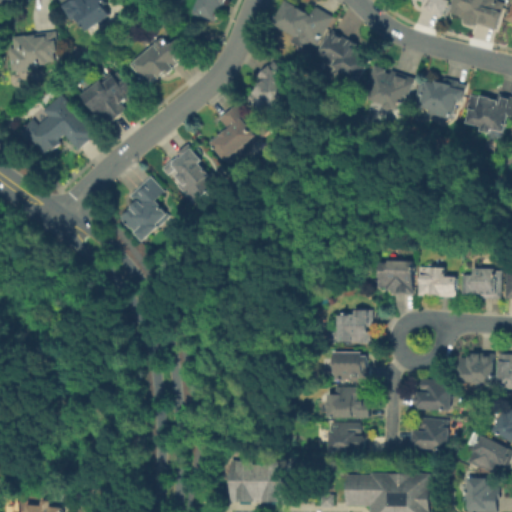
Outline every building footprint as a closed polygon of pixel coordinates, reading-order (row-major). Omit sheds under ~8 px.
[(63,5),(71,0),(107,0),(109,3),(106,6),(112,15),(88,32),(77,18),(74,20),(63,5)] [(217,22),(204,17),(204,19),(195,15),(195,13),(194,13),(199,0),(226,0),(225,5),(224,4),(217,22)] [(319,45),(310,40),(310,41),(306,41),(302,39),(301,36),(303,34),(301,32),(299,36),(274,21),(286,0),(291,0),(298,4),(310,12),(313,13),(318,5),(336,15),(319,45)] [(451,0),(444,17),(423,8),(426,3),(420,0),(420,1),(418,0),(451,0)] [(456,0),(499,0),(506,3),(497,30),(478,23),(476,28),(466,24),(467,20),(462,18),(463,16),(452,13),(456,0)] [(334,64),(330,72),(321,67),(327,57),(320,52),(334,27),(350,38),(351,36),(361,43),(360,45),(363,47),(362,49),(372,56),(372,57),(373,58),(359,80),(345,71),(341,72),(339,71),(338,67),(334,64)] [(36,35),(35,34),(58,31),(59,41),(57,42),(58,53),(56,53),(57,62),(49,63),(49,65),(41,66),(42,68),(29,70),(29,71),(19,72),(14,72),(11,49),(16,48),(14,38),(36,35)] [(132,65),(146,53),(146,51),(149,48),(152,48),(156,45),(155,44),(162,37),(163,39),(165,37),(171,45),(180,37),(193,52),(175,68),(176,69),(175,70),(176,71),(169,77),(168,75),(167,76),(166,75),(164,77),(163,76),(152,85),(151,84),(149,86),(132,65)] [(274,59),(288,71),(284,76),(286,77),(284,80),(296,90),(289,97),(291,99),(291,103),(288,106),(284,106),(282,105),(276,112),(272,109),(269,114),(260,107),(258,109),(247,100),(264,79),(259,75),(269,63),(270,64),(274,59)] [(417,76),(412,94),(407,92),(402,108),(395,106),(394,107),(391,109),(387,108),(385,104),(386,102),(371,97),(374,87),(369,86),(376,63),(389,67),(388,70),(393,72),(394,69),(417,76)] [(83,96),(102,80),(104,83),(119,71),(125,80),(127,78),(141,96),(130,104),(128,101),(124,104),(129,110),(115,121),(114,119),(106,125),(83,96)] [(467,83),(466,89),(464,89),(462,99),(458,98),(453,117),(436,113),(437,109),(415,104),(421,77),(436,81),(436,78),(444,80),(445,76),(459,79),(459,81),(467,83)] [(511,95),(511,114),(509,114),(506,130),(493,126),(492,131),(482,128),(483,124),(468,120),(471,108),(469,107),(472,93),(482,95),(482,93),(493,96),(498,98),(500,92),(511,95)] [(28,125),(35,118),(40,124),(50,116),(45,110),(63,94),(97,133),(91,138),(91,139),(79,150),(66,135),(60,140),(63,143),(54,151),(52,148),(45,154),(32,138),(29,140),(21,131),(28,125)] [(241,102),(253,117),(247,122),(251,126),(260,118),(270,131),(249,147),(250,147),(249,149),(246,152),(243,152),(242,151),(230,161),(213,141),(222,134),(221,133),(229,127),(221,117),(241,102)] [(189,142),(203,158),(200,160),(211,173),(214,171),(220,178),(217,180),(218,181),(195,202),(179,184),(182,180),(177,174),(180,171),(178,168),(170,174),(164,166),(178,154),(177,152),(189,142)] [(152,175),(167,190),(157,199),(172,215),(145,240),(132,226),(131,227),(123,218),(124,216),(123,215),(132,207),(130,206),(137,200),(132,194),(152,175)] [(381,286),(382,260),(390,261),(390,258),(416,259),(415,293),(394,292),(394,288),(389,288),(389,286),(381,286)] [(421,265),(430,266),(431,263),(439,263),(439,265),(448,266),(448,274),(460,275),(459,296),(420,294),(421,265)] [(466,273),(476,273),(476,266),(497,267),(497,269),(505,269),(504,298),(474,296),(475,296),(465,295),(466,273)] [(340,314),(353,314),(353,312),(357,312),(357,309),(375,308),(376,326),(370,326),(370,330),(373,330),(373,331),(374,331),(374,341),(372,341),(372,343),(361,343),(361,341),(354,342),(354,341),(340,341),(340,314)] [(336,350),(364,350),(364,354),(369,354),(369,365),(373,365),(373,381),(351,381),(351,379),(338,379),(338,373),(336,373),(336,350)] [(498,352),(496,381),(486,381),(486,383),(477,383),(477,381),(461,380),(462,356),(470,357),(470,354),(475,355),(475,352),(498,352)] [(511,387),(500,387),(502,352),(511,352),(511,387)] [(449,378),(453,383),(454,387),(455,387),(453,410),(415,409),(416,389),(422,390),(423,377),(449,378)] [(329,417),(330,407),(328,405),(328,402),(330,401),(330,393),(338,393),(338,385),(361,386),(361,387),(361,396),(361,400),(371,400),(371,417),(329,417)] [(511,438),(496,431),(505,410),(511,413),(511,411),(511,438)] [(421,416),(451,419),(450,427),(452,427),(450,449),(412,446),(414,429),(420,429),(421,416)] [(362,434),(362,435),(366,434),(366,436),(371,436),(370,452),(362,452),(362,453),(331,452),(332,431),(334,431),(334,421),(363,422),(363,426),(364,426),(364,432),(362,432),(362,434)] [(499,474),(470,459),(484,433),(511,447),(511,462),(510,466),(504,463),(499,474)] [(237,511),(237,471),(291,472),(291,511),(237,511)] [(499,511),(470,511),(470,499),(467,499),(467,485),(470,485),(470,478),(498,478),(498,487),(502,487),(502,499),(500,499),(499,511)] [(350,511),(350,485),(373,485),(373,482),(432,483),(431,511),(350,511)] [(27,511),(28,503),(42,505),(43,498),(53,499),(52,505),(65,507),(64,511),(27,511)]
